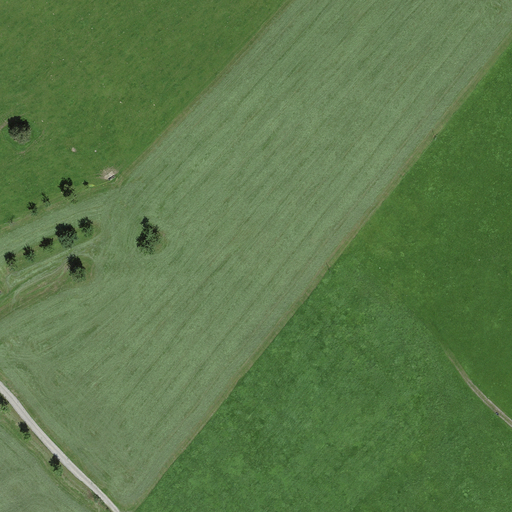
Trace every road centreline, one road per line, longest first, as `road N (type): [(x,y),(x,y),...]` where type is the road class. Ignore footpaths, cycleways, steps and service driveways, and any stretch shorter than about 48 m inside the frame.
road 1 (track): [(115,511),(0,386)]
road 2 (track): [(0,302),(65,262),(98,252),(139,254)]
